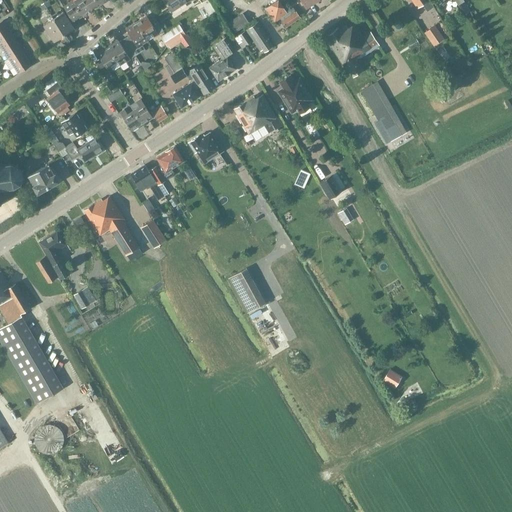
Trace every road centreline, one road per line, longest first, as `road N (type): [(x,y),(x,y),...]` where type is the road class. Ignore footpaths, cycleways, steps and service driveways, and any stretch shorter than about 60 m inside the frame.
road 1 (tertiary): [(133,156),(350,0)]
road 2 (unknown): [(0,408),(21,427),(72,386),(0,248)]
road 3 (tertiary): [(0,246),(133,156)]
